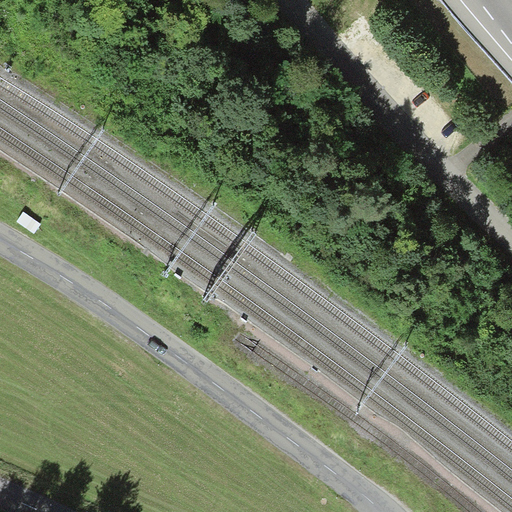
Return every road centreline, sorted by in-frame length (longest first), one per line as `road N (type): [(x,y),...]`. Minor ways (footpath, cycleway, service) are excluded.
road 1 (tertiary): [(0,238),(188,362),(382,511)]
road 2 (residential): [(291,0),(437,172),(511,236)]
